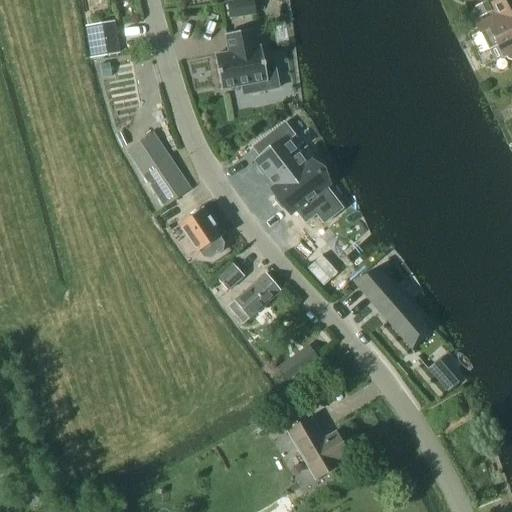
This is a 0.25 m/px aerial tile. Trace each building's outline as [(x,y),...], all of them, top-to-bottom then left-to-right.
[(238,0),(222,3),(226,23),(264,16),(261,0),(238,0)] [(511,0),(496,0),(490,3),(496,15),(476,25),(480,32),(488,50),(497,45),(503,57),(505,56),(508,59),(511,60),(511,59),(511,0)] [(486,2),(474,8),(479,18),(490,11),(486,2)] [(95,57),(119,53),(114,23),(89,27),(95,57)] [(244,94),(279,88),(273,61),(264,62),(261,46),(258,47),(255,28),(226,34),(229,52),(215,55),(222,89),(242,85),(244,94)] [(265,157),(253,166),(269,185),(291,169),(301,162),(287,144),(303,131),(290,118),(257,144),(265,157)] [(153,132),(150,134),(125,150),(165,209),(192,191),(153,132)] [(304,165),(271,186),(281,196),(275,199),(289,216),(332,188),(327,172),(311,165),(305,172),(304,165)] [(202,207),(178,224),(198,254),(199,253),(204,259),(211,260),(223,252),(225,245),(221,238),(222,237),(202,207)] [(217,278),(228,290),(228,291),(244,276),(232,263),(217,278)] [(352,282),(411,351),(412,350),(409,347),(421,319),(424,322),(425,321),(379,268),(378,269),(357,287),(352,282)] [(264,273),(236,298),(234,300),(227,307),(243,324),(280,289),(264,273)] [(302,341),(284,360),(291,366),(309,347),(302,341)] [(335,433),(323,439),(310,417),(287,430),(315,479),(338,465),(335,461),(347,454),(335,433)]
